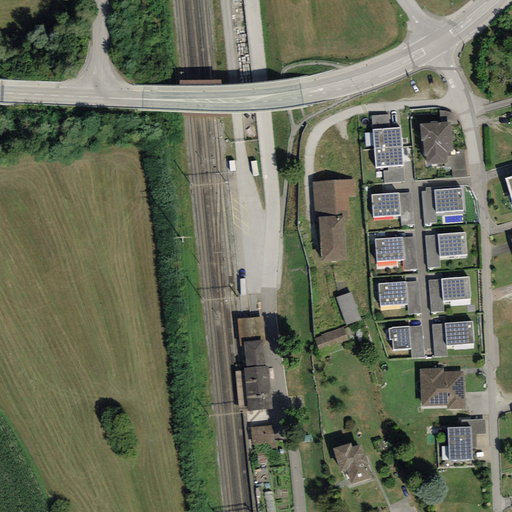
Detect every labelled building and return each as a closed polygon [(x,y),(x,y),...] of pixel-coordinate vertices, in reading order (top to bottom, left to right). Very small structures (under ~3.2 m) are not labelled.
[(373,132),(390,131),(388,116),(372,117),(373,132)] [(449,124),(420,127),(422,155),(424,155),(424,159),(425,159),(426,167),(446,165),(445,153),(452,153),(449,124)] [(374,151),(402,148),(400,130),(390,131),(373,132),(374,151)] [(402,148),(374,151),(376,170),(388,169),(404,168),(402,148)] [(404,168),(388,169),(388,171),(384,172),(385,184),(405,182),(404,168)] [(352,181),(312,184),(315,222),(319,222),(322,264),(346,263),(343,220),(348,220),(347,196),(353,196),(352,181)] [(373,188),(373,197),(383,196),(382,187),(373,188)] [(424,192),(421,193),(423,225),(436,224),(435,214),(434,192),(430,192),(430,189),(424,189),(424,192)] [(461,189),(434,192),(435,214),(463,212),(461,189)] [(411,194),(398,195),(400,217),(401,227),(414,226),(411,194)] [(398,195),(371,197),(373,220),(400,217),(398,195)] [(465,234),(438,237),(440,260),(467,258),(465,234)] [(438,237),(425,238),(427,269),(440,268),(440,260),(438,237)] [(415,238),(402,239),(404,262),(404,271),(417,270),(415,238)] [(374,241),(376,264),(404,262),(402,239),(374,241)] [(469,279),(441,281),(443,303),(471,301),(469,279)] [(441,281),(429,282),(431,314),(443,313),(443,303),(441,281)] [(418,283),(405,284),(407,307),(408,315),(421,314),(418,283)] [(378,286),(380,310),(407,307),(405,284),(378,286)] [(336,298),(346,326),(361,321),(350,293),(336,298)] [(239,347),(244,347),(244,344),(263,342),(264,345),(266,345),(264,318),(237,321),(239,347)] [(472,323),(445,325),(446,349),(474,347),(472,323)] [(445,325),(432,326),(434,358),(447,357),(446,349),(445,325)] [(344,326),(313,337),(319,353),(350,342),(344,326)] [(409,327),(388,329),(389,341),(392,341),(393,352),(411,351),(409,327)] [(422,327),(409,327),(411,351),(411,360),(424,359),(422,327)] [(263,342),(244,344),(244,347),(246,370),(244,370),(244,372),(248,411),(248,414),(273,411),(269,368),(266,368),(264,345),(263,342)] [(443,369),(419,371),(421,409),(446,408),(447,412),(465,411),(463,372),(444,373),(443,369)] [(248,411),(244,372),(235,373),(239,412),(248,411)] [(461,422),(462,431),(471,430),(471,435),(476,435),(485,434),(484,420),(461,422)] [(272,427),(251,430),(253,446),(274,443),(272,427)] [(462,431),(448,431),(449,463),(472,462),(471,449),(471,435),(471,430),(462,431)] [(351,446),(333,452),(340,476),(347,474),(351,487),(371,481),(367,466),(368,466),(366,456),(363,457),(360,448),(352,450),(351,446)]
